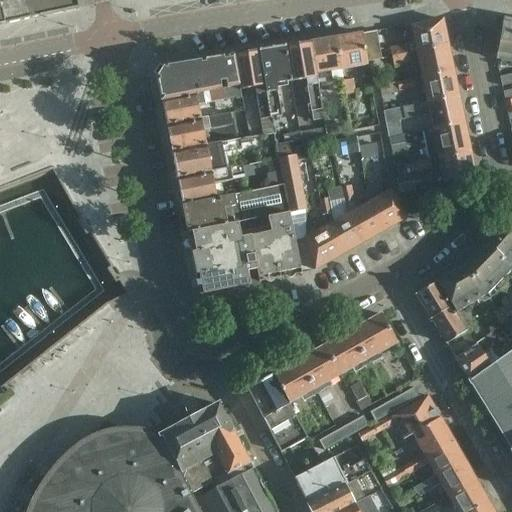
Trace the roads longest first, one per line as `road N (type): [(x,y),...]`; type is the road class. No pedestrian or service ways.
road 1 (residential): [(201,342),(170,312),(156,284),(108,37)]
road 2 (residential): [(511,501),(382,275)]
road 3 (residential): [(108,37),(322,0)]
road 4 (residential): [(201,342),(282,328),(382,275)]
road 5 (residential): [(499,186),(456,0)]
road 6 (residential): [(382,275),(499,186)]
road 7 (residential): [(230,396),(291,511)]
